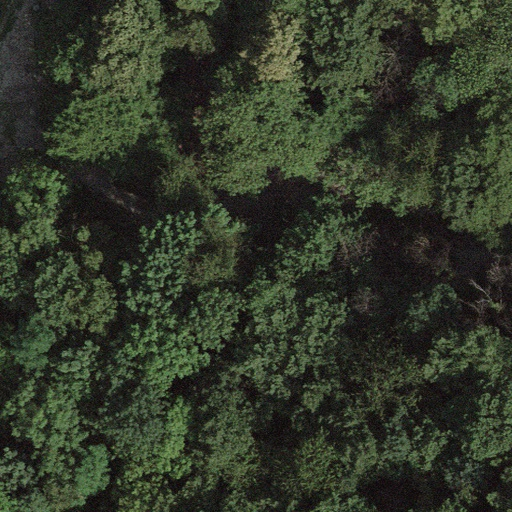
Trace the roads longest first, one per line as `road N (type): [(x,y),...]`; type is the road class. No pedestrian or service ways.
road 1 (track): [(112,511),(175,399),(285,281),(511,74)]
road 2 (track): [(54,0),(62,44),(59,122),(0,213)]
